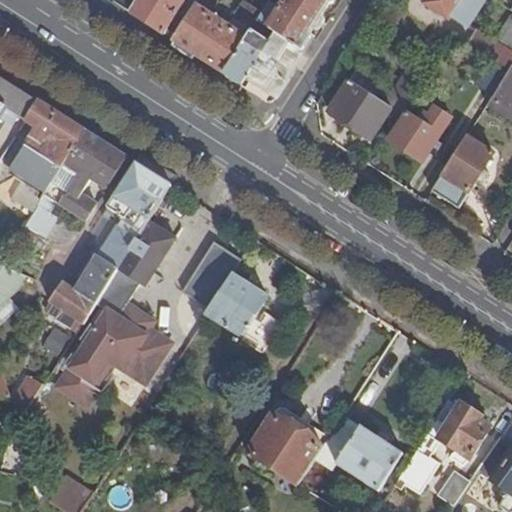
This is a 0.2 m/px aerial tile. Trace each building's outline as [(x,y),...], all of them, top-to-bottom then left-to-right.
[(138,0),(130,13),(165,35),(187,0),(138,0)] [(257,21),(277,33),(301,49),(332,0),(288,0),(283,9),(270,1),(257,21)] [(428,0),(427,2),(426,4),(450,19),(452,16),(469,27),(486,0),(428,0)] [(197,5),(174,40),(224,72),(247,37),(197,5)] [(477,27),(467,43),(510,70),(511,68),(511,13),(495,39),(477,27)] [(253,29),(272,41),(277,33),(257,21),(253,29)] [(247,37),(224,72),(243,84),(272,41),(253,29),(247,37)] [(272,41),(243,84),(268,101),(273,100),(275,98),(305,52),(301,49),(277,33),(272,41)] [(387,105),(401,114),(428,72),(414,63),(387,105)] [(490,63),(475,84),(489,93),(492,92),(505,72),(490,63)] [(359,68),(351,82),(377,99),(386,86),(359,68)] [(488,105),(497,111),(498,110),(511,118),(511,116),(511,68),(510,70),(488,105)] [(2,79),(0,81),(0,120),(11,128),(19,117),(38,129),(50,109),(2,79)] [(388,117),(396,122),(401,114),(387,105),(377,99),(351,82),(331,112),(373,140),(388,117)] [(492,119),(497,111),(488,105),(484,113),(492,119)] [(420,121),(408,114),(389,142),(424,164),(452,119),(436,108),(431,115),(426,112),(420,121)] [(50,109),(38,129),(32,138),(38,142),(15,178),(47,197),(69,163),(87,133),(50,109)] [(128,159),(87,133),(69,163),(82,173),(94,181),(109,190),(128,159)] [(468,137),(433,191),(460,208),(495,154),(468,137)] [(69,163),(47,197),(60,206),(82,173),(69,163)] [(172,187),(137,165),(108,209),(123,218),(118,227),(139,239),(149,223),(172,187)] [(82,173),(60,206),(88,223),(98,207),(84,197),(94,181),(82,173)] [(149,223),(139,239),(118,272),(141,285),(146,289),(177,240),(149,223)] [(139,239),(118,227),(77,292),(98,305),(118,272),(139,239)] [(216,243),(185,292),(212,310),(234,276),(244,261),(216,243)] [(0,300),(23,278),(3,266),(0,271),(0,300)] [(118,272),(98,305),(96,307),(106,313),(57,391),(82,406),(92,391),(98,394),(115,366),(147,386),(173,345),(151,331),(156,323),(136,311),(128,324),(120,320),(128,306),(141,285),(118,272)] [(269,298),(234,276),(212,310),(210,314),(245,335),(269,298)] [(98,305),(77,292),(64,284),(51,304),(54,305),(63,311),(85,325),(96,307),(98,305)] [(63,311),(54,305),(48,315),(57,321),(63,311)] [(136,311),(128,306),(120,320),(128,324),(136,311)] [(284,324),(267,312),(251,339),(268,350),(284,324)] [(69,336),(54,328),(44,347),(58,355),(69,336)] [(4,372),(0,371),(0,398),(10,400),(12,394),(4,372)] [(22,424),(48,384),(33,375),(15,403),(22,424)] [(92,391),(82,406),(88,410),(98,394),(92,391)] [(460,408),(450,402),(439,419),(449,425),(440,440),(430,434),(396,486),(402,490),(405,485),(421,496),(440,465),(431,459),(442,441),(457,451),(451,459),(464,467),(470,460),(491,428),(480,422),(482,419),(462,405),(460,408)] [(316,461),(324,448),(274,416),(250,455),(300,487),(305,478),(316,461)] [(405,455),(345,416),(328,442),(346,454),(338,466),(380,492),(405,455)] [(449,425),(439,419),(430,434),(440,440),(449,425)] [(511,511),(511,447),(501,440),(479,472),(493,482),(492,482),(509,493),(500,507),(508,511),(511,511)] [(316,461),(334,472),(338,466),(346,454),(328,442),(324,448),(316,461)] [(439,497),(455,508),(471,484),(456,473),(439,497)] [(321,488),(305,478),(300,487),(315,497),(321,488)] [(83,511),(92,498),(65,483),(51,505),(53,511),(83,511)]
